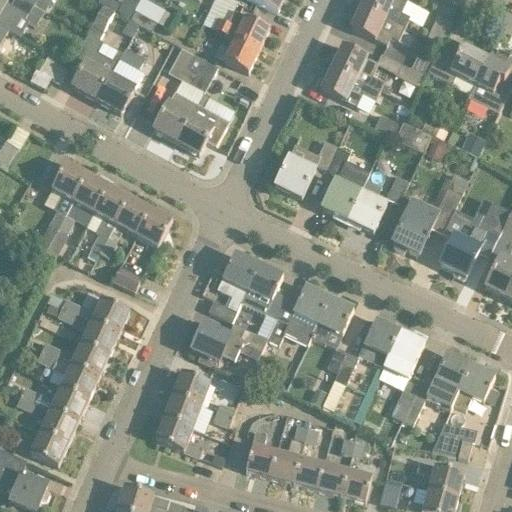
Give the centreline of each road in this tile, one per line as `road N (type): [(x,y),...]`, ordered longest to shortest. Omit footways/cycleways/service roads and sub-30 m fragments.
road 1 (residential): [(511,350),(219,213)]
road 2 (residential): [(101,463),(219,213)]
road 3 (residential): [(219,213),(0,86)]
road 4 (residential): [(219,213),(320,0)]
road 5 (residential): [(281,511),(101,463)]
